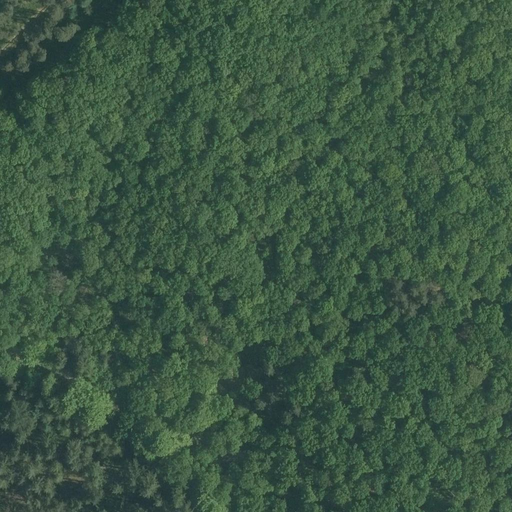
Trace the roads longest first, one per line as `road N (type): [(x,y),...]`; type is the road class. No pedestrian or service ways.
road 1 (track): [(361,511),(0,349)]
road 2 (track): [(0,481),(197,484)]
